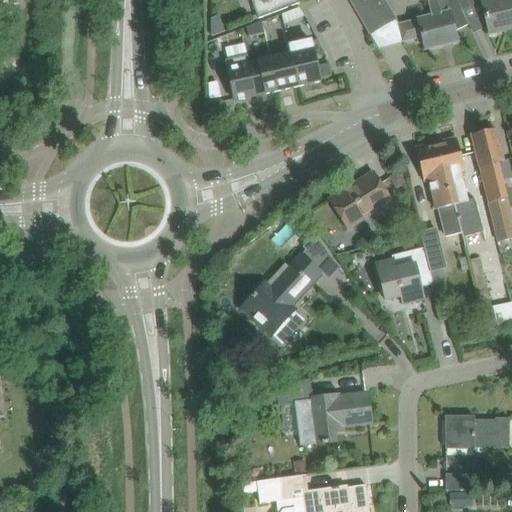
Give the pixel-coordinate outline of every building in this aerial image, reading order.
[(250,0),(258,19),(300,4),(298,0),(250,0)] [(349,0),(370,34),(395,19),(383,0),(349,0)] [(427,0),(431,17),(398,25),(402,42),(422,37),(425,50),(457,42),(454,32),(468,25),(462,10),(461,11),(455,0),(427,0)] [(511,0),(455,0),(461,11),(462,10),(474,5),(482,3),(489,35),(511,29),(511,0)] [(261,23),(247,28),(250,38),(264,35),(261,23)] [(288,46),(290,54),(297,87),(320,82),(319,78),(316,66),(311,41),(288,46)] [(297,87),(290,54),(270,59),(277,92),(288,90),(297,87)] [(257,97),(249,64),(247,56),(225,61),(234,102),(256,97),(257,97)] [(277,92),(270,59),(249,64),(257,97),(277,92)] [(209,85),(209,100),(221,97),(218,83),(209,85)] [(471,136),(476,155),(498,244),(511,240),(511,223),(497,163),(503,161),(495,130),(471,136)] [(456,140),(436,145),(451,205),(454,204),(467,201),(460,171),(464,170),(456,140)] [(415,150),(420,169),(423,180),(428,179),(436,209),(444,238),(461,232),(454,204),(451,205),(436,145),(415,150)] [(390,178),(396,189),(407,182),(401,171),(390,178)] [(328,200),(339,217),(347,230),(392,202),(373,172),(328,200)] [(483,232),(474,199),(467,201),(454,204),(461,232),(463,238),(483,232)] [(420,232),(424,249),(430,272),(446,269),(436,228),(420,232)] [(265,283),(241,309),(256,323),(272,337),(296,310),(293,307),(322,275),(320,273),(332,261),(315,234),(302,248),(305,251),(301,255),(289,268),(292,272),(275,291),(265,283)] [(376,264),(380,282),(386,301),(387,301),(384,292),(398,289),(403,305),(424,300),(419,282),(430,279),(432,285),(433,285),(430,272),(424,249),(391,257),(392,260),(376,264)] [(511,311),(494,315),(480,258),(468,261),(485,332),(511,326),(511,311)] [(468,271),(465,259),(458,261),(462,272),(468,271)] [(275,388),(272,388),(273,400),(277,400),(278,405),(294,403),(299,446),(316,444),(322,444),(322,445),(328,444),(328,443),(334,442),(332,428),(371,423),(367,394),(311,403),(308,382),(275,388)] [(446,450),(466,450),(474,450),(474,448),(509,448),(509,440),(509,420),(495,420),(495,421),(474,421),(474,417),(445,417),(446,450)] [(303,462),(294,463),(295,474),(305,472),(303,462)] [(308,493),(305,475),(256,482),(241,484),(242,494),(257,492),(259,505),(276,502),(277,511),(286,511),(293,511),(369,511),(365,485),(339,490),(338,487),(332,488),(332,490),(308,493)] [(473,475),(466,475),(446,475),(446,491),(473,490),(473,475)] [(469,511),(470,496),(451,496),(450,511),(469,511)]
